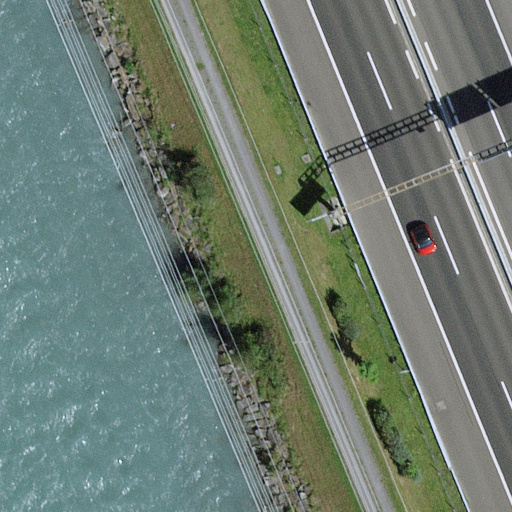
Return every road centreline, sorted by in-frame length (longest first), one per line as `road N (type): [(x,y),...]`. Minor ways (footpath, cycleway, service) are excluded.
road 1 (track): [(382,511),(173,0)]
road 2 (motorway): [(349,0),(511,400)]
road 3 (motorway): [(511,165),(445,0)]
